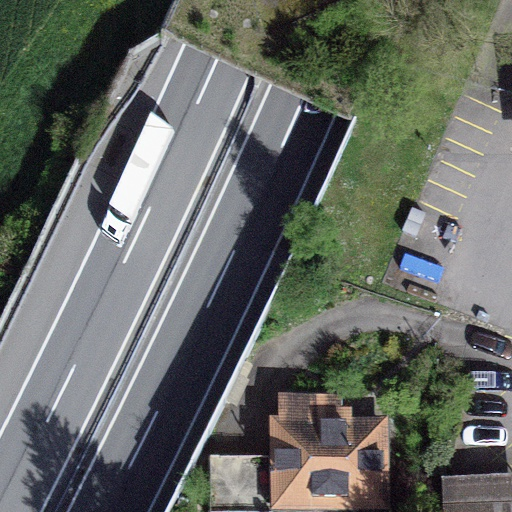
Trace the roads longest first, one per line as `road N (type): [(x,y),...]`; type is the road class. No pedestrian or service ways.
road 1 (motorway): [(244,0),(1,511)]
road 2 (motorway): [(106,511),(347,0)]
